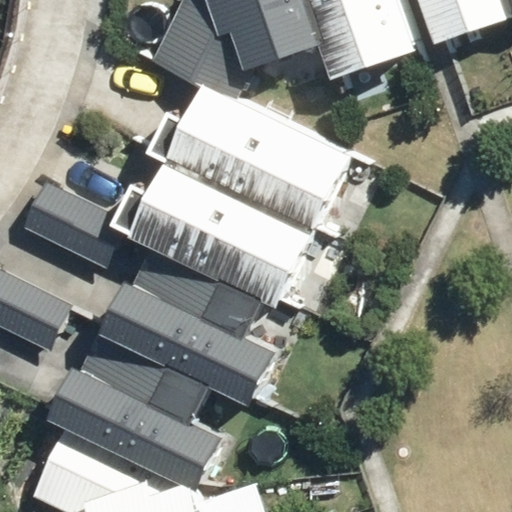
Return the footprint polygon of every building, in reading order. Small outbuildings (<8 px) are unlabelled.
[(326,57),(306,0),(211,0),(240,86),(326,57)] [(306,0),(326,57),(335,86),(438,52),(420,0),(306,0)] [(511,0),(420,0),(438,52),(511,26),(511,0)] [(165,167),(329,240),(365,151),(208,87),(195,118),(169,108),(150,155),(147,160),(165,167)] [(329,240),(165,167),(151,198),(134,190),(116,231),(277,303),(299,312),(300,309),(329,240)] [(97,338),(233,394),(265,407),(287,353),(261,342),(277,303),(116,231),(43,197),(23,245),(127,287),(118,309),(0,260),(0,329),(58,353),(72,320),(100,332),(97,338)] [(68,433),(220,495),(225,497),(246,443),(217,432),(233,394),(97,338),(60,429),(68,433)] [(68,433),(38,505),(40,511),(225,511),(220,495),(68,433)]
